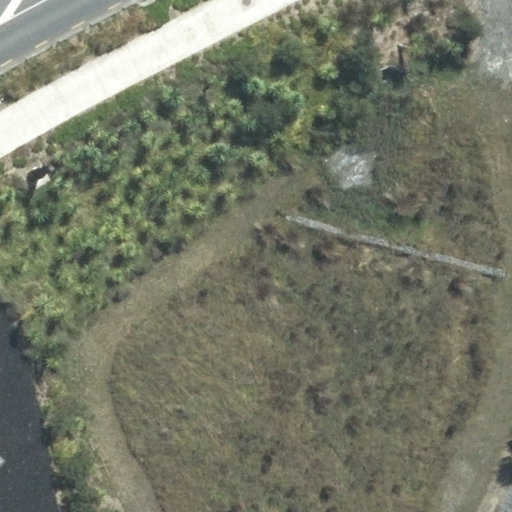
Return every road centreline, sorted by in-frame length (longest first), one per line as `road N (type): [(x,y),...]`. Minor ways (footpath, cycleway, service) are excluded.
road 1 (track): [(143,511),(115,447),(106,358),(135,293),(363,124)]
road 2 (track): [(363,124),(511,50)]
